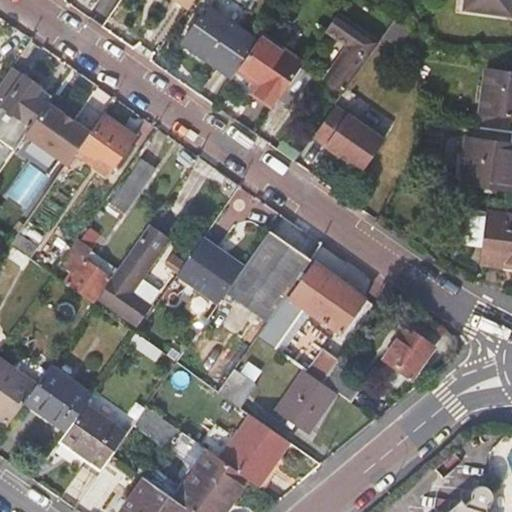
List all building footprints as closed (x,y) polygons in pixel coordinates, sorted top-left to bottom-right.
[(235,76),(241,68),(260,41),(211,7),(186,42),(235,76)] [(345,91),(379,42),(339,12),(327,29),(350,45),(327,78),(345,91)] [(256,92),(275,105),(278,101),(296,74),(302,66),(262,37),(260,41),(241,68),(262,84),(256,92)] [(52,96),(12,67),(0,83),(0,107),(1,105),(31,126),(48,102),(52,96)] [(478,127),(511,131),(511,73),(486,70),(478,127)] [(296,74),(278,101),(291,111),(309,84),(296,74)] [(63,113),(48,102),(31,126),(25,134),(68,164),(76,152),(90,132),(62,114),(63,113)] [(336,105),(312,138),(362,173),(385,140),(336,105)] [(96,130),(93,128),(90,132),(76,152),(107,174),(135,136),(106,115),(96,130)] [(511,131),(478,127),(474,126),(473,137),(467,136),(460,182),(511,189),(511,131)] [(109,202),(124,212),(155,167),(140,157),(109,202)] [(498,269),(511,271),(511,215),(469,210),(466,238),(473,239),(472,246),(484,247),(482,263),(499,266),(498,269)] [(167,238),(149,225),(100,296),(137,323),(149,306),(129,292),(167,238)] [(242,267),(226,290),(267,320),(284,296),(311,258),(269,228),(242,267)] [(75,248),(111,274),(117,265),(81,239),(75,248)] [(177,272),(218,302),(226,290),(242,267),(201,239),(177,272)] [(75,268),(65,282),(92,301),(111,274),(75,248),(66,262),(75,268)] [(284,296),(267,320),(256,337),(273,348),(302,307),(338,332),(362,299),(314,264),(289,299),(284,296)] [(231,330),(213,317),(203,330),(221,344),(231,330)] [(382,360),(410,380),(433,347),(405,328),(398,338),(396,337),(386,351),(388,352),(382,360)] [(155,358),(161,350),(135,332),(130,340),(155,358)] [(333,364),(336,359),(319,348),(303,370),(320,382),(333,364)] [(0,421),(8,427),(26,402),(37,386),(0,359),(0,421)] [(334,391),(351,403),(363,385),(333,364),(320,382),(334,391)] [(66,431),(82,408),(92,394),(51,366),(37,386),(26,402),(66,431)] [(234,368),(218,391),(239,406),(256,384),(234,368)] [(320,382),(303,370),(276,408),(307,430),(334,391),(320,382)] [(136,422),(164,442),(176,426),(148,406),(136,422)] [(60,440),(101,471),(113,454),(124,438),(82,408),(66,431),(60,440)] [(247,477),(253,481),(258,485),(289,441),(250,414),(219,457),(247,477)] [(192,511),(222,511),(247,477),(219,457),(211,452),(177,501),(192,511)] [(222,511),(230,511),(253,481),(247,477),(222,511)] [(121,511),(192,511),(177,501),(145,478),(121,511)] [(488,511),(488,509),(493,505),(494,499),(491,492),(482,489),(476,491),(473,497),(473,499),(465,506),(461,502),(449,511),(488,511)]
